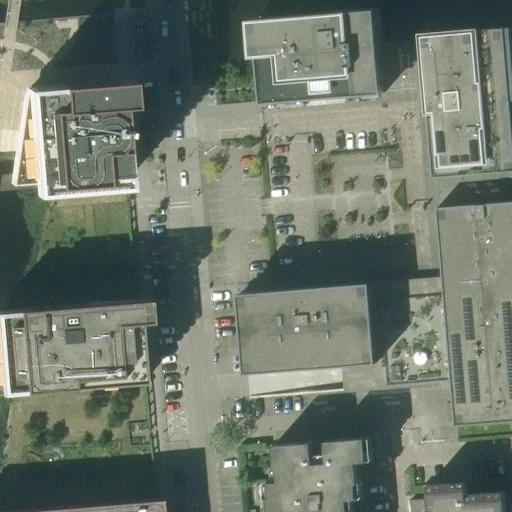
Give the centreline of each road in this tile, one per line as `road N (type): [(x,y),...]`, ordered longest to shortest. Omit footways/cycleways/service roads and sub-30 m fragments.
road 1 (residential): [(162,0),(205,511)]
road 2 (residential): [(396,511),(393,470),(403,459),(483,453),(511,462)]
road 3 (unknown): [(414,387),(418,260)]
